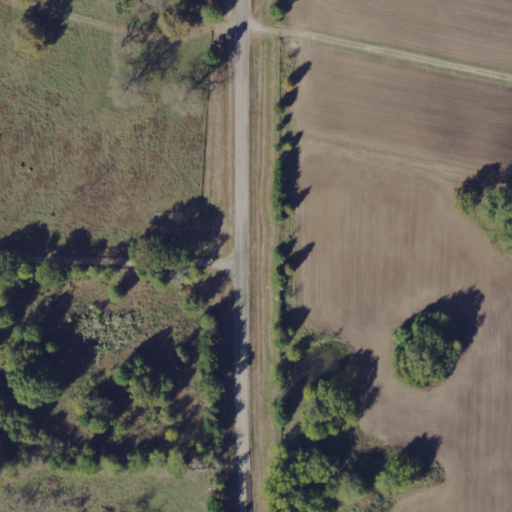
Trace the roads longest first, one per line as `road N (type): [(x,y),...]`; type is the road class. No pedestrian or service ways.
road 1 (secondary): [(251,511),(247,0)]
road 2 (residential): [(247,272),(193,262),(0,256)]
